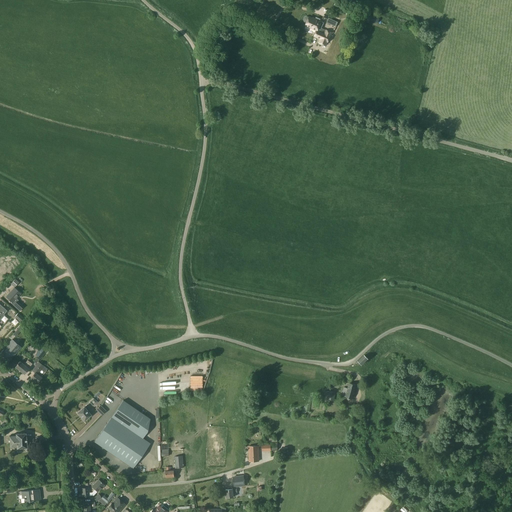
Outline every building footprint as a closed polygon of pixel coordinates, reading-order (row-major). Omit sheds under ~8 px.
[(379,19),(365,13),(363,17),(378,23),(379,19)] [(305,25),(317,31),(314,36),(320,39),(318,43),(326,46),(330,36),(331,33),(326,30),(325,34),(317,31),(321,22),(313,18),(309,17),(307,16),(304,17),(303,20),(304,22),(306,23),(305,25)] [(328,18),(326,23),(336,27),(338,22),(328,18)] [(19,282),(15,279),(11,284),(14,288),(19,282)] [(6,297),(12,303),(20,294),(14,288),(6,297)] [(23,319),(18,314),(15,317),(21,323),(24,319),(23,319)] [(38,320),(34,324),(38,327),(38,326),(41,328),(44,325),(38,320)] [(11,332),(16,336),(24,328),(19,323),(11,332)] [(2,351),(0,353),(0,355),(8,362),(11,359),(11,358),(21,347),(12,339),(2,351)] [(40,359),(48,349),(43,345),(35,355),(40,359)] [(364,355),(357,361),(362,365),(368,359),(364,355)] [(19,361),(15,367),(24,374),(29,369),(28,368),(32,364),(29,362),(30,361),(29,361),(27,360),(24,365),(19,361)] [(34,373),(30,378),(37,383),(41,378),(37,375),(43,366),(38,362),(32,371),(34,373)] [(344,387),(341,396),(352,399),(353,395),(354,396),(355,392),(354,392),(356,385),(349,383),(348,388),(344,387)] [(326,391),(325,399),(334,400),(335,392),(326,391)] [(147,432),(150,419),(123,401),(95,442),(133,468),(142,456),(150,443),(142,438),(147,432)] [(96,410),(101,415),(106,411),(100,406),(96,410)] [(84,407),(77,413),(84,421),(91,415),(84,407)] [(9,436),(10,447),(16,446),(17,452),(27,451),(26,447),(26,433),(16,434),(16,435),(9,436)] [(258,446),(248,446),(249,461),(259,461),(258,446)] [(183,456),(174,457),(175,468),(184,468),(183,456)] [(244,476),(233,477),(234,486),(245,484),(244,476)] [(92,487),(95,489),(97,492),(101,488),(104,485),(99,480),(92,487)] [(233,489),(232,489),(232,487),(228,488),(229,489),(226,490),(226,494),(225,494),(225,497),(227,497),(227,498),(234,497),(233,493),(237,492),(237,489),(233,489)] [(40,493),(39,490),(40,490),(40,489),(21,492),(22,495),(21,495),(22,499),(24,499),(24,500),(25,503),(24,503),(30,502),(29,502),(29,500),(34,500),(41,499),(41,496),(40,496),(39,493),(40,493)] [(111,503),(108,507),(113,511),(118,511),(125,504),(117,498),(112,504),(111,503)] [(83,506),(83,511),(89,511),(90,508),(95,508),(94,502),(83,503),(83,504),(83,506)]
